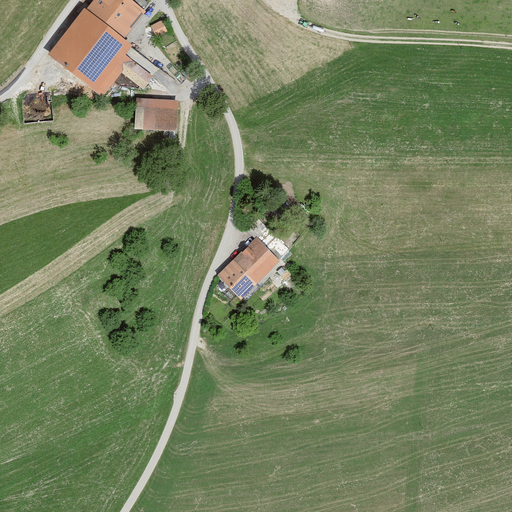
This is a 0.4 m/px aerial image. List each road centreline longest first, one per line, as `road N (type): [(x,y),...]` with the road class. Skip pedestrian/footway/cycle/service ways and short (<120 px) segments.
road 1 (unclassified): [(165,0),(231,121),(239,172),(175,411),(124,511)]
road 2 (unclassified): [(76,0),(0,96)]
